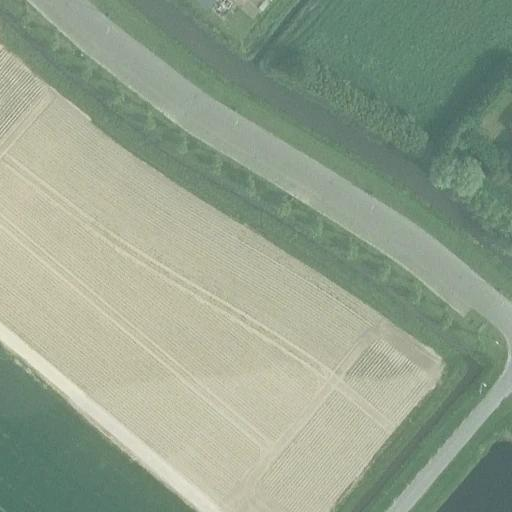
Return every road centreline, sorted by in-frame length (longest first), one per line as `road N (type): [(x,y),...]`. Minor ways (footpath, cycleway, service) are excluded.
road 1 (unclassified): [(511,325),(424,252),(220,123),(63,0)]
road 2 (unclassified): [(398,511),(511,377)]
